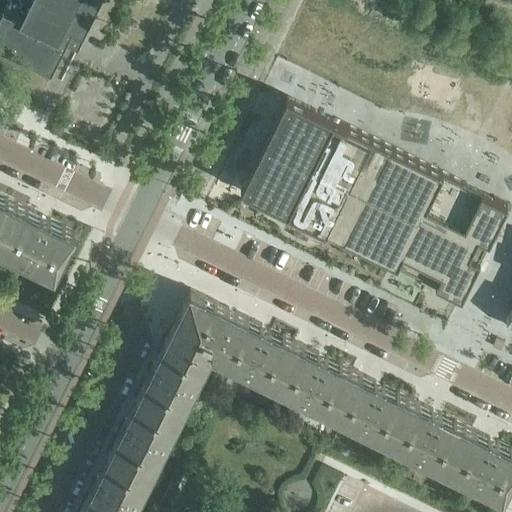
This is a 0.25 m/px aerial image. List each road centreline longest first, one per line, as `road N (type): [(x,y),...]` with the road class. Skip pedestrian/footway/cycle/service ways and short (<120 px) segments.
road 1 (residential): [(140,217),(511,399)]
road 2 (residential): [(51,511),(143,324),(132,298),(106,284)]
road 3 (tertiary): [(140,217),(246,0)]
road 4 (tertiary): [(0,502),(72,350)]
road 5 (residential): [(0,146),(140,217)]
